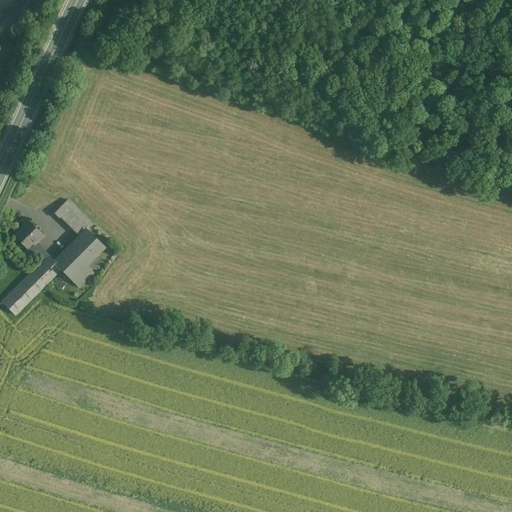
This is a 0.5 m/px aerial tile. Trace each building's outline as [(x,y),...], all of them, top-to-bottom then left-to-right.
[(93,225),(67,200),(63,205),(68,210),(88,230),(93,225)] [(63,205),(54,213),(59,218),(60,218),(68,210),(63,205)] [(88,230),(68,210),(60,218),(79,237),(86,230),(87,231),(88,230)] [(44,236),(28,221),(23,227),(22,227),(23,228),(14,237),(26,249),(28,248),(43,263),(50,256),(37,243),(44,236)] [(79,237),(67,249),(85,267),(85,266),(104,248),(87,231),(86,230),(79,237)] [(67,249),(55,261),(62,268),(61,269),(79,287),(92,273),(85,266),(85,267),(67,249)] [(33,273),(33,274),(44,285),(61,269),(62,268),(55,261),(50,256),(43,263),(33,273)] [(32,272),(1,302),(14,315),(44,285),(33,274),(33,273),(32,272)]
